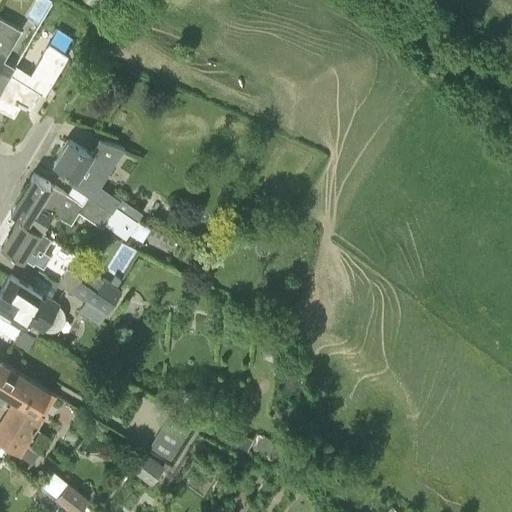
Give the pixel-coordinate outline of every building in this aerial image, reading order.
[(0,89),(14,65),(3,59),(21,28),(0,15),(0,89)] [(0,91),(0,99),(12,107),(16,100),(26,105),(27,104),(32,106),(44,85),(47,87),(68,52),(49,41),(30,74),(15,66),(0,91)] [(68,138),(53,162),(76,175),(71,184),(88,194),(112,211),(116,204),(137,218),(137,219),(142,211),(113,191),(112,193),(100,185),(124,147),(99,138),(91,152),(68,138)] [(33,172),(10,210),(20,215),(27,220),(27,219),(43,229),(53,212),(71,223),(79,210),(102,226),(104,222),(125,236),(128,232),(141,240),(150,227),(137,219),(137,218),(116,204),(112,211),(88,194),(71,184),(88,195),(82,202),(79,201),(79,200),(65,192),(33,172)] [(19,217),(1,246),(22,259),(28,249),(36,253),(39,248),(43,250),(51,238),(40,230),(19,217)] [(58,281),(72,291),(81,278),(67,268),(58,281)] [(39,326),(42,327),(46,330),(50,330),(52,330),(54,330),(56,329),(58,328),(60,327),(62,325),(64,323),(64,321),(65,320),(65,315),(65,313),(65,311),(63,307),(61,305),(57,302),(10,274),(0,290),(0,302),(14,311),(10,318),(35,333),(39,326)] [(81,278),(72,291),(85,300),(86,298),(106,312),(121,290),(116,286),(103,277),(96,288),(93,286),(81,278)] [(0,327),(28,344),(35,333),(10,318),(0,312),(0,327)] [(0,389),(18,400),(10,413),(6,410),(0,420),(0,438),(32,461),(39,449),(25,440),(42,414),(36,409),(48,389),(3,361),(0,359),(0,389)] [(170,458),(182,438),(162,425),(149,445),(170,458)] [(165,465),(145,450),(130,468),(149,483),(165,465)] [(47,489),(57,496),(56,498),(75,511),(77,511),(88,497),(68,482),(67,483),(57,475),(47,489)]
